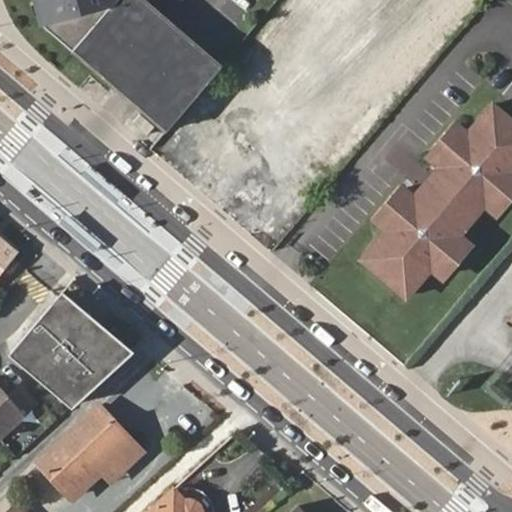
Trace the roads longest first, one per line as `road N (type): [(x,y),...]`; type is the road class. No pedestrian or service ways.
road 1 (secondary): [(511,507),(0,77)]
road 2 (secondary): [(0,183),(380,511)]
